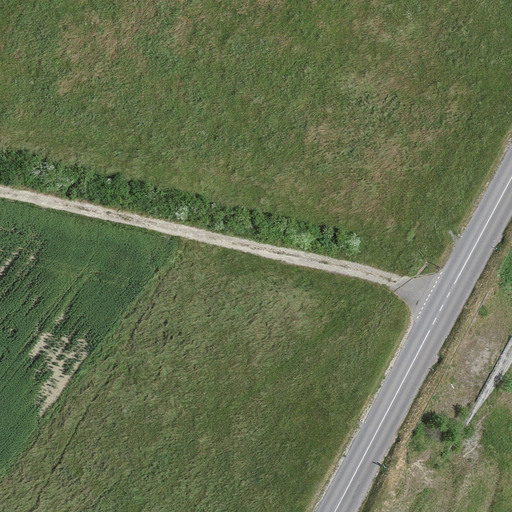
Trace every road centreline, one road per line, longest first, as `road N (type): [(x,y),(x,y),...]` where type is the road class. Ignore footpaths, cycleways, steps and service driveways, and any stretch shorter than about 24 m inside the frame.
road 1 (track): [(442,301),(367,270),(0,188)]
road 2 (tertiary): [(511,162),(336,511)]
